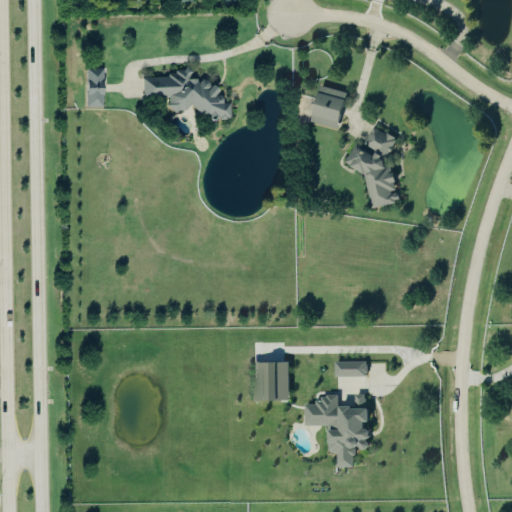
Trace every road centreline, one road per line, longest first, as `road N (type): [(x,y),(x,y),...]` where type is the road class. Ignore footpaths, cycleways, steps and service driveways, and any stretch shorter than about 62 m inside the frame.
road 1 (tertiary): [(1,0),(10,511)]
road 2 (tertiary): [(41,511),(34,0)]
road 3 (residential): [(472,511),(459,407),(465,327),(511,151)]
road 4 (residential): [(291,14),(389,28),(511,105)]
